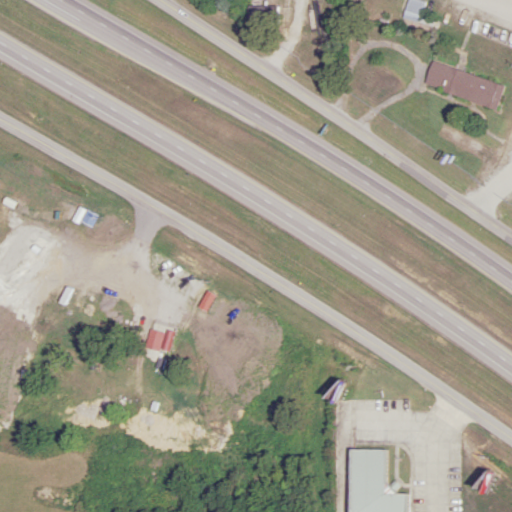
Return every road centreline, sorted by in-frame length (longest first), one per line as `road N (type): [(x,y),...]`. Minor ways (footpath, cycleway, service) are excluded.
road 1 (trunk): [(0,41),(301,224),(511,367)]
road 2 (residential): [(0,118),(511,437)]
road 3 (trunk): [(511,279),(299,138),(58,0)]
road 4 (residential): [(160,0),(511,236)]
